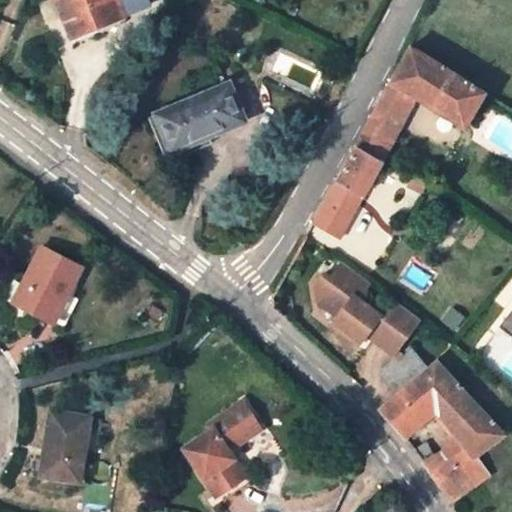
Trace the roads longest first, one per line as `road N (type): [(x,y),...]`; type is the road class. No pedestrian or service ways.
road 1 (residential): [(234,294),(318,178),(408,0)]
road 2 (residential): [(234,294),(441,511)]
road 3 (residential): [(0,115),(234,294)]
